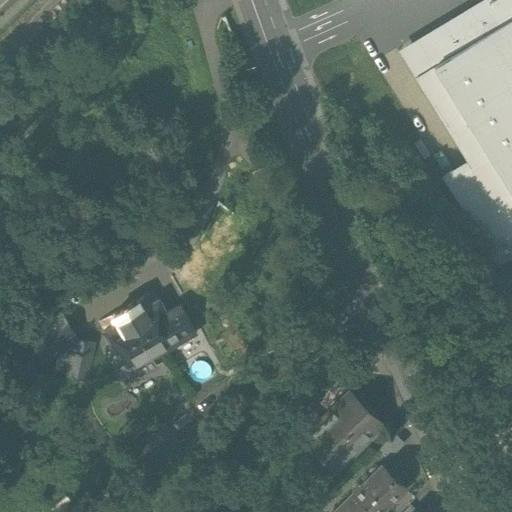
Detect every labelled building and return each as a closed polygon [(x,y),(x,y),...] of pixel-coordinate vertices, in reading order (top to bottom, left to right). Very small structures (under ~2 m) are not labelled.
[(445,186),(497,272),(511,263),(511,0),(483,0),(398,52),(470,170),(445,186)] [(152,294),(97,326),(103,335),(158,303),(152,294)] [(158,303),(103,335),(114,354),(108,357),(121,378),(126,387),(156,370),(151,361),(195,335),(180,309),(166,317),(158,303)] [(43,361),(51,356),(75,342),(60,316),(27,336),(43,361)] [(75,342),(51,356),(57,361),(55,371),(70,374),(77,344),(75,342)] [(93,347),(77,344),(70,374),(87,378),(93,347)] [(384,421),(350,388),(305,433),(318,446),(324,441),(344,461),(384,421)] [(395,434),(382,448),(391,458),(405,444),(395,434)] [(335,511),(383,511),(405,491),(381,467),(335,511)]
